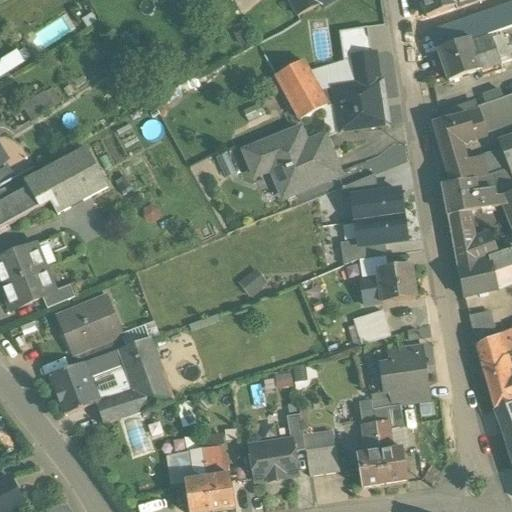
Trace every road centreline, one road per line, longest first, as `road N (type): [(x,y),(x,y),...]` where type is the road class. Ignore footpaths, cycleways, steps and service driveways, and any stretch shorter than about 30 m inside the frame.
road 1 (residential): [(399,0),(469,455)]
road 2 (residential): [(96,511),(0,374)]
